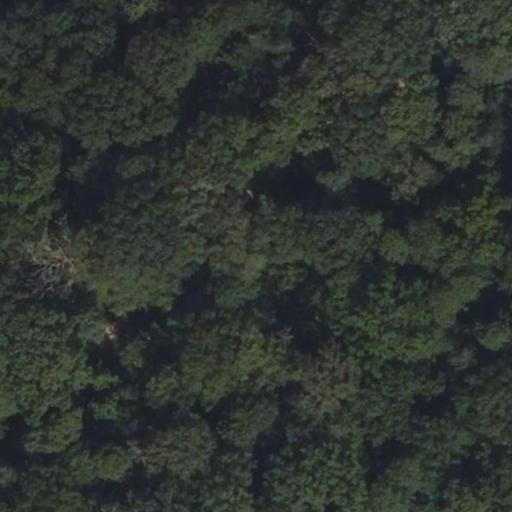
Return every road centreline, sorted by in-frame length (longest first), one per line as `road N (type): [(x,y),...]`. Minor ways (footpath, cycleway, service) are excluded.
road 1 (track): [(0,400),(317,146),(511,19)]
road 2 (track): [(232,511),(107,319),(27,0)]
